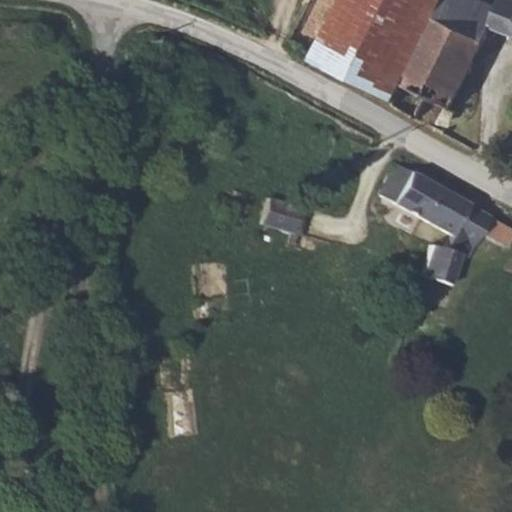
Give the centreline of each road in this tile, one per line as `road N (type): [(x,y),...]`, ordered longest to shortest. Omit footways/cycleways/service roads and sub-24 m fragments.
road 1 (unclassified): [(104,511),(89,455),(76,278),(111,5)]
road 2 (unclassified): [(111,5),(227,43),(511,194)]
